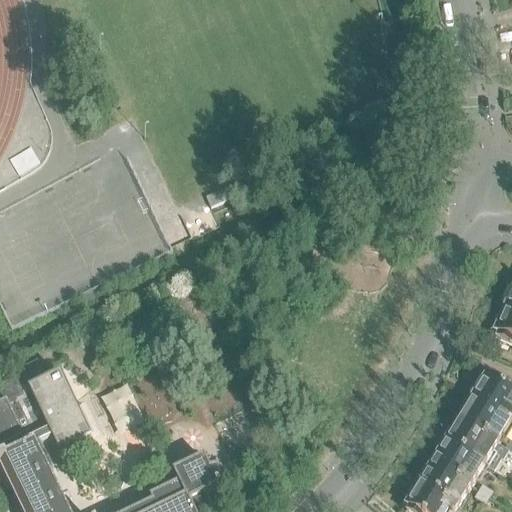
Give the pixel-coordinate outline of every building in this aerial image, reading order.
[(511,317),(504,314),(501,322),(497,321),(490,336),(498,339),(496,344),(511,351),(511,350),(511,317)] [(210,511),(212,511),(206,498),(215,493),(216,495),(219,494),(218,492),(220,490),(222,487),(223,483),(222,479),(220,475),(216,473),(212,473),(208,473),(202,461),(170,476),(176,487),(147,501),(150,506),(137,511),(63,511),(49,482),(53,480),(39,449),(51,443),(58,458),(90,442),(60,378),(28,394),(22,381),(0,391),(0,471),(19,511),(210,511)] [(511,387),(508,394),(503,390),(504,388),(490,380),(488,384),(486,383),(486,382),(481,379),(473,393),(476,396),(472,403),(510,427),(511,427),(511,387)] [(510,427),(472,403),(468,401),(459,415),(463,417),(458,425),(498,448),(510,427)] [(511,456),(505,452),(498,448),(458,425),(453,433),(450,431),(441,445),(483,471),(493,455),(511,467),(511,466),(511,456)] [(483,471),(441,445),(433,457),(437,460),(432,467),(471,491),(483,471)] [(457,511),(471,491),(432,467),(427,475),(424,473),(415,487),(419,489),(456,511),(457,511)] [(456,511),(419,489),(414,497),(410,495),(402,509),(406,511),(407,511),(456,511)] [(493,495),(482,489),(478,495),(489,502),(493,495)] [(489,502),(478,495),(474,502),(485,508),(489,502)]
